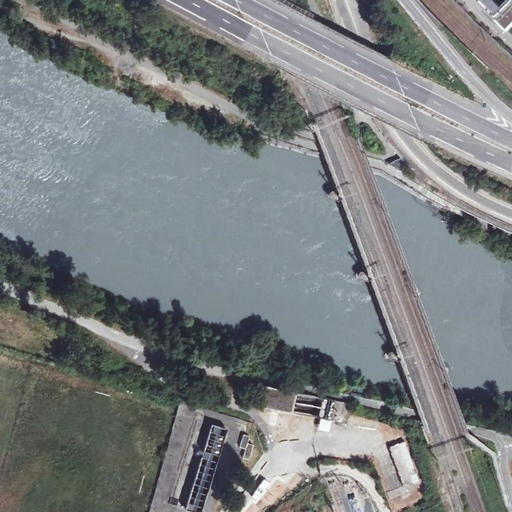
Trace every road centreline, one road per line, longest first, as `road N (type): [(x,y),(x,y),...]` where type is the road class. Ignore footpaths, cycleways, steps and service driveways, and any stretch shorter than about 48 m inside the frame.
road 1 (trunk): [(182,0),(511,162)]
road 2 (trunk): [(511,139),(233,0)]
road 3 (trunk): [(340,0),(369,79),(404,138),(448,181),(511,215)]
road 4 (trunk): [(511,118),(404,0)]
road 5 (unclassified): [(0,325),(24,343),(0,438)]
road 6 (track): [(282,455),(355,474),(384,511)]
road 7 (track): [(282,455),(367,442),(386,470)]
